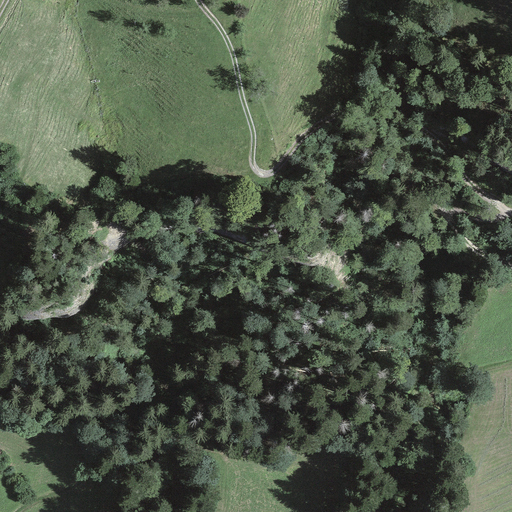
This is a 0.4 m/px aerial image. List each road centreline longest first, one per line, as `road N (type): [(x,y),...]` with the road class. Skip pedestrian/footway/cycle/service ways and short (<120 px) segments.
road 1 (track): [(198,0),(231,50),(257,170),(279,166),(335,115),(364,112),(411,123),(503,210),(450,220),(470,245),(511,266)]
road 2 (track): [(17,511),(121,474),(175,437),(235,451),(292,452),(375,424),(429,367),(511,361)]
